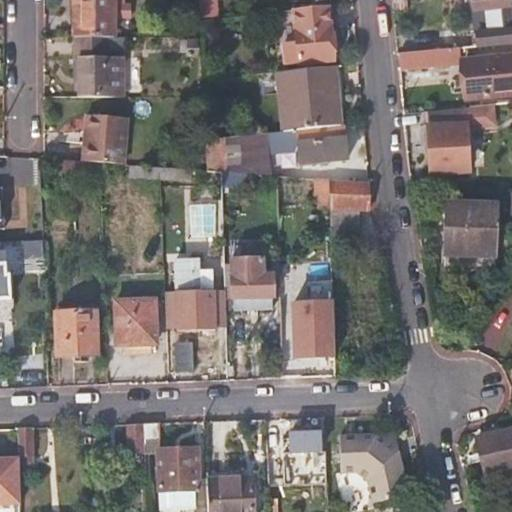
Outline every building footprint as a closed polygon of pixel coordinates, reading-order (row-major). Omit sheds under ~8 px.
[(114,39),(114,0),(73,0),(74,40),(109,39),(114,39)] [(511,42),(511,0),(473,0),(474,12),(489,12),(492,44),(511,42)] [(331,26),(329,8),(290,12),(295,45),(280,46),(283,67),(343,59),(339,25),(331,26)] [(122,99),(122,61),(109,61),(109,39),(74,40),(74,84),(78,84),(78,99),(122,99)] [(461,64),(460,47),(400,52),(401,70),(461,64)] [(511,54),(477,57),(480,98),(511,95),(511,54)] [(339,127),(334,68),(278,74),(283,132),(339,127)] [(471,172),(467,120),(483,119),(482,106),(426,112),(432,176),(471,172)] [(121,166),(125,119),(89,117),(85,163),(100,165),(121,166)] [(347,160),(343,126),(339,127),(283,132),(206,141),(207,172),(222,173),(272,176),(270,155),(299,152),(301,165),(347,160)] [(100,176),(100,165),(85,163),(49,161),(49,172),(100,176)] [(160,181),(159,168),(130,166),(129,179),(160,181)] [(191,184),(192,171),(159,168),(160,181),(191,184)] [(330,206),(330,180),(306,178),(306,193),(309,193),(309,205),(330,206)] [(358,254),(357,210),(369,210),(369,182),(330,180),(330,206),(332,254),(358,254)] [(497,204),(447,202),(445,255),(494,257),(497,204)] [(494,257),(445,255),(444,272),(494,274),(494,257)] [(263,260),(231,261),(233,300),(274,298),(274,277),(264,277),(263,260)] [(201,262),(177,263),(179,325),(217,323),(217,321),(223,320),(223,302),(216,302),(215,271),(201,272),(201,262)] [(0,302),(11,302),(9,274),(5,275),(5,264),(0,264),(0,302)] [(154,301),(116,303),(118,346),(156,345),(154,301)] [(96,313),(56,314),(58,358),(98,356),(96,313)] [(335,358),(334,323),(291,324),(292,335),(280,336),(282,360),(335,358)] [(194,344),(174,345),(175,374),(194,373),(194,344)] [(145,455),(144,425),(126,426),(127,455),(145,455)] [(160,451),(159,425),(144,425),(145,455),(145,456),(158,456),(160,491),(195,490),(196,511),(206,511),(206,484),(199,484),(197,451),(160,451)] [(511,429),(476,437),(485,476),(511,469),(511,429)] [(35,459),(34,430),(18,430),(19,460),(20,478),(33,478),(33,459),(35,459)] [(298,456),(319,455),(319,436),(265,436),(265,468),(281,467),(281,456),(298,456)] [(317,467),(298,456),(282,484),(301,495),(317,467)] [(0,505),(21,505),(20,478),(19,460),(0,460),(0,505)] [(337,481),(350,481),(350,466),(325,466),(326,481),(337,481)] [(251,511),(250,480),(206,481),(206,484),(206,511),(251,511)] [(366,481),(350,481),(337,481),(337,496),(337,504),(341,504),(341,511),(363,511),(363,503),(366,503),(366,481)] [(341,511),(341,504),(337,504),(337,496),(326,496),(327,509),(326,511),(341,511)]
